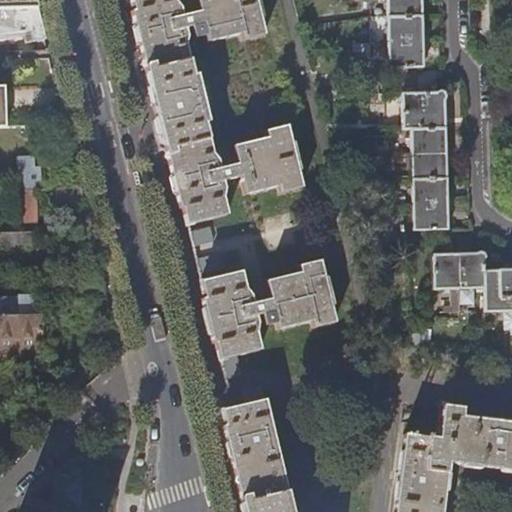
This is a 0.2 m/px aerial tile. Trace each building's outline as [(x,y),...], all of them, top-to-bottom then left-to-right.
[(0,0),(0,8),(19,8),(37,8),(35,0),(0,0)] [(185,30),(181,17),(179,9),(177,5),(174,3),(173,0),(129,0),(133,11),(130,12),(135,34),(153,107),(162,142),(173,187),(178,208),(180,208),(184,225),(186,224),(188,224),(226,215),(222,197),(225,191),(222,183),(219,171),(218,164),(212,158),(205,127),(208,126),(196,78),(193,78),(187,51),(186,47),(187,39),(185,30)] [(194,0),(198,13),(201,26),(206,44),(240,35),(242,42),(264,36),(255,0),(194,0)] [(386,0),(388,68),(423,67),(421,0),(386,0)] [(19,8),(0,8),(0,38),(20,38),(19,8)] [(198,13),(181,17),(185,30),(201,26),(198,13)] [(400,93),(401,131),(409,131),(445,129),(443,92),(436,92),(419,93),(400,93)] [(236,167),(239,179),(244,197),(277,189),(279,195),(302,190),(286,127),(264,132),(266,140),(232,148),(236,167)] [(445,129),(409,131),(410,157),(446,156),(445,133),(445,129)] [(446,181),(446,156),(410,157),(411,183),(446,181)] [(219,171),(222,183),(239,179),(236,167),(219,171)] [(38,188),(41,188),(41,168),(20,168),(20,189),(24,189),(38,188)] [(447,231),(446,181),(411,183),(412,232),(447,231)] [(39,222),(38,188),(24,189),(25,223),(39,222)] [(57,205),(85,204),(81,188),(56,188),(57,205)] [(386,226),(373,227),(373,239),(387,238),(386,226)] [(33,240),(32,231),(2,232),(2,241),(33,240)] [(459,290),(458,254),(432,255),(433,290),(451,290),(459,290)] [(484,254),(458,254),(459,290),(484,289),(484,313),(511,311),(511,271),(484,272),(484,254)] [(200,281),(202,281),(199,270),(197,260),(196,255),(194,255),(200,281)] [(265,283),(269,301),(272,314),(277,332),(310,324),(312,330),(335,325),(320,262),(297,268),(298,275),(265,283)] [(256,318),(253,305),(251,298),(245,291),(240,271),(202,281),(200,281),(198,282),(202,298),(200,299),(205,320),(211,344),(213,344),(217,360),(220,360),(221,359),(259,350),(255,335),(256,331),(257,327),(257,325),(256,318)] [(449,313),(459,313),(459,290),(451,290),(451,305),(448,306),(449,313)] [(20,316),(42,316),(42,297),(20,297),(20,316)] [(269,301),(253,305),(256,318),(272,314),(269,301)] [(0,303),(0,316),(12,316),(11,303),(0,303)] [(18,338),(42,338),(42,316),(20,316),(12,316),(0,316),(0,352),(18,352),(18,338)] [(222,365),(226,377),(230,376),(228,364),(223,365),(222,365)] [(290,511),(286,489),(264,400),(224,410),(222,411),(220,411),(224,425),(222,426),(231,465),(242,511),(290,511)] [(511,423),(462,418),(463,408),(441,405),(437,437),(404,433),(393,511),(441,511),(448,463),(511,470),(511,423)]
